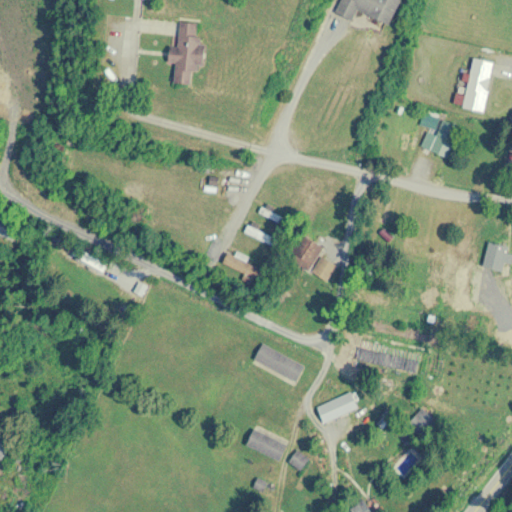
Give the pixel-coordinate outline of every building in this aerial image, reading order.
[(391,25),(402,0),(341,0),(336,12),(353,20),(358,10),(391,25)] [(201,24),(182,22),(179,49),(171,49),(170,63),(177,64),(176,84),(194,86),(196,66),(204,66),(206,44),(199,43),(201,24)] [(486,112),(496,63),(472,58),(465,96),(457,95),(455,106),(486,112)] [(449,159),(462,128),(443,120),(431,152),(449,159)] [(286,214),(263,206),(260,215),(283,223),(286,214)] [(274,245),(278,236),(249,223),(245,232),(274,245)] [(0,225),(0,233),(12,240),(16,234),(0,225)] [(325,246),(305,234),(290,259),(310,271),(325,246)] [(511,253),(511,245),(490,239),(483,265),(507,271),(511,253)] [(72,255),(104,272),(108,263),(76,247),(72,255)] [(224,261),(261,279),(266,269),(243,257),(244,256),(230,249),(224,261)] [(305,364),(263,343),(254,359),(297,380),(305,364)] [(317,405),(325,422),(359,406),(352,390),(317,405)] [(421,439),(438,420),(423,407),(406,426),(421,439)] [(279,460),(288,444),(255,427),(246,443),(279,460)] [(290,462),(302,469),(309,457),(297,449),(290,462)] [(374,511),(366,499),(346,511),(374,511)]
